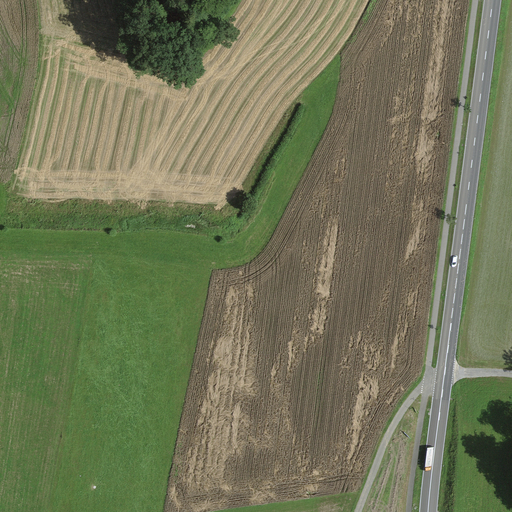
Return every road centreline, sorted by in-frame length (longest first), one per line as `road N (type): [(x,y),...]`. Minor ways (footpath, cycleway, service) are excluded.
road 1 (secondary): [(492,0),(427,511)]
road 2 (track): [(357,511),(398,414),(426,381)]
